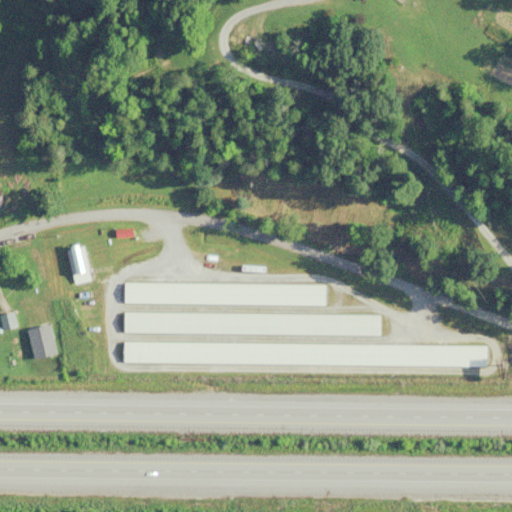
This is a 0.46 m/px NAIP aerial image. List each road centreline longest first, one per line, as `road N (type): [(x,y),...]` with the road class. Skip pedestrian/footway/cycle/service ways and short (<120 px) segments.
road 1 (trunk): [(0,467),(511,472)]
road 2 (trunk): [(511,414),(0,409)]
